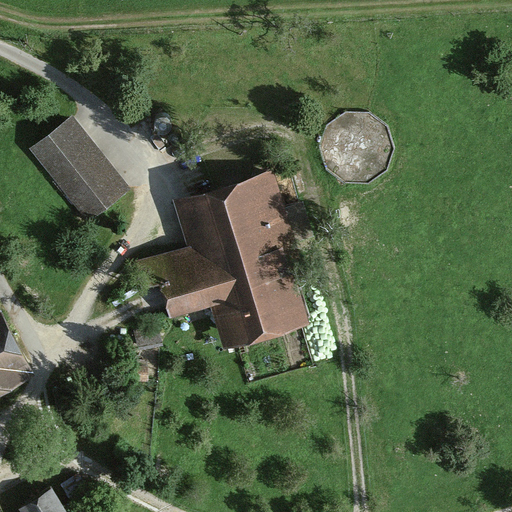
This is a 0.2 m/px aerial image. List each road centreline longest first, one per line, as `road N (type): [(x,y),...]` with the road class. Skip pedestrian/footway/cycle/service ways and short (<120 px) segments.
road 1 (track): [(511,7),(64,29),(0,15)]
road 2 (track): [(0,48),(93,104),(169,179)]
road 3 (track): [(0,486),(63,461),(44,371)]
